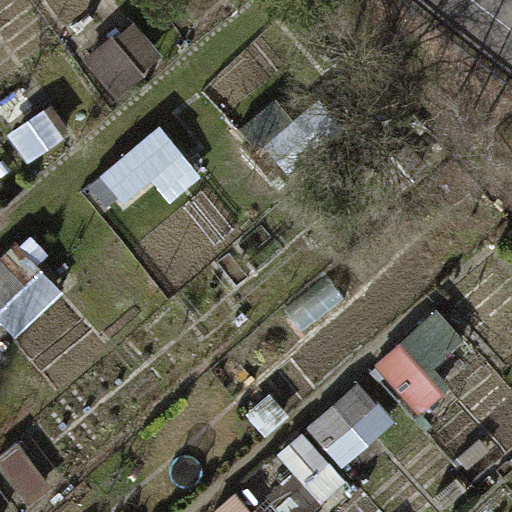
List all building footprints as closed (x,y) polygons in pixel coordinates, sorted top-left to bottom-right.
[(81,57),(117,100),(149,72),(146,68),(164,53),(135,19),(117,34),(113,30),(81,57)] [(35,108),(20,86),(0,100),(0,117),(7,128),(35,108)] [(53,102),(8,134),(28,161),(72,129),(53,102)] [(17,239),(0,255),(0,307),(17,324),(48,293),(30,275),(42,263),(17,239)] [(275,313),(304,342),(328,317),(300,289),(275,313)] [(380,380),(386,375),(416,410),(412,413),(426,430),(435,423),(423,409),(453,384),(435,363),(466,337),(438,305),(373,360),(377,364),(371,369),(380,380)] [(233,317),(238,326),(250,319),(245,310),(233,317)] [(396,420),(360,379),(308,424),(344,465),(396,420)] [(276,393),(255,412),(271,429),(291,410),(276,393)] [(313,511),(349,479),(303,428),(278,451),(295,469),(254,506),(259,510),(260,511),(313,511)] [(480,435),(457,456),(467,467),(490,447),(480,435)] [(0,453),(0,462),(31,502),(53,484),(18,439),(0,453)] [(470,488),(458,473),(435,493),(446,507),(470,488)] [(253,511),(234,490),(210,511),(253,511)]
